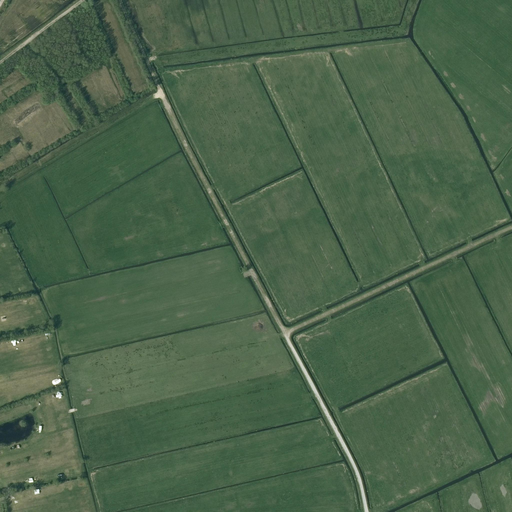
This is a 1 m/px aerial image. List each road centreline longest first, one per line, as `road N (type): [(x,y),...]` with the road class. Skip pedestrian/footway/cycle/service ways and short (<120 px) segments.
road 1 (track): [(285,332),(185,147),(119,0)]
road 2 (track): [(511,227),(285,332)]
road 3 (track): [(366,511),(354,465),(285,332)]
